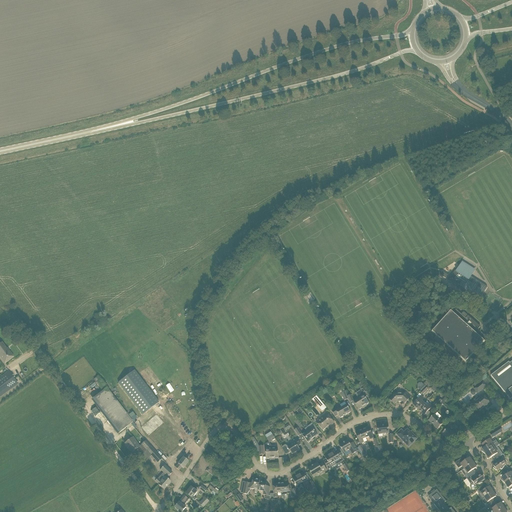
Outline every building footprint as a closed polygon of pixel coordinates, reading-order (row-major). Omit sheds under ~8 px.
[(474,270),(462,262),(456,272),(455,271),(449,280),(479,300),(487,288),(469,276),(474,270)] [(451,310),(431,332),(436,336),(434,339),(436,341),(441,346),(442,347),(461,363),(463,361),(466,363),(480,347),(485,342),(484,341),(487,338),(478,329),(480,327),(470,318),(468,316),(467,315),(464,312),(462,313),(461,314),(456,309),(455,310),(453,309),(451,311),(451,310)] [(0,343),(0,358),(4,364),(14,357),(7,348),(6,349),(2,342),(0,343)] [(511,361),(510,363),(509,362),(491,376),(507,396),(508,396),(510,399),(511,397),(511,361)] [(118,383),(142,415),(159,402),(134,370),(118,383)] [(0,377),(0,397),(18,384),(8,371),(0,377)] [(94,380),(102,391),(91,400),(117,434),(133,422),(98,377),(94,380)] [(473,389),(477,394),(487,386),(483,381),(480,378),(475,383),(477,385),(473,389)] [(357,396),(359,399),(364,408),(367,406),(366,405),(369,403),(364,395),(367,393),(362,384),(359,386),(361,389),(360,389),(362,392),(357,396)] [(425,386),(421,391),(420,392),(423,395),(428,389),(425,386)] [(389,399),(394,404),(397,401),(398,402),(401,402),(402,401),(405,403),(411,397),(406,392),(404,393),(395,393),(389,399)] [(471,404),(474,408),(476,406),(479,411),(486,405),(487,407),(490,404),(482,394),(479,397),(479,396),(474,400),(474,401),(471,404)] [(413,406),(418,410),(425,404),(422,401),(424,399),(421,396),(413,406)] [(178,398),(162,409),(176,429),(188,421),(178,406),(181,403),(178,398)] [(359,399),(354,402),(359,410),(362,408),(362,409),(364,408),(359,399)] [(425,404),(418,410),(424,416),(433,406),(427,401),(425,404)] [(340,405),(341,408),(345,415),(351,412),(345,402),(340,405)] [(345,415),(341,408),(336,411),(335,409),(331,411),(335,417),(338,415),(340,418),(345,415)] [(322,417),(322,418),(321,419),(320,419),(316,422),(323,431),(327,427),(328,428),(334,423),(326,413),(322,417)] [(429,420),(437,429),(443,423),(439,419),(441,417),(437,413),(435,415),(435,414),(429,420)] [(145,431),(161,452),(177,439),(172,432),(171,433),(167,428),(165,429),(158,421),(145,431)] [(310,427),(306,431),(314,440),(316,439),(315,438),(318,435),(315,432),(317,430),(315,427),(315,428),(312,424),(309,426),(310,427)] [(377,426),(378,435),(389,433),(388,425),(377,426)] [(369,427),(362,430),(366,439),(369,437),(370,440),(373,439),(369,427)] [(314,440),(306,431),(306,430),(302,434),(298,428),(294,430),(299,436),(301,435),(305,439),(308,443),(311,441),(312,442),(314,440)] [(442,434),(449,441),(456,434),(453,432),(448,428),(442,434)] [(417,438),(414,435),(413,436),(407,429),(404,433),(401,430),(396,435),(402,440),(405,442),(405,443),(409,447),(417,439),(416,438),(417,438)] [(492,438),(500,433),(498,429),(490,434),(492,438)] [(366,439),(362,430),(356,433),(360,444),(364,443),(364,442),(367,441),(366,439)] [(265,436),(269,443),(275,439),(271,432),(265,436)] [(143,454),(146,451),(151,447),(145,441),(139,446),(135,441),(133,437),(125,444),(132,453),(138,448),(143,454)] [(485,454),(486,454),(494,448),(493,446),(493,445),(490,440),(490,439),(482,444),(482,445),(482,444),(485,448),(482,449),(483,450),(482,451),(485,454)] [(281,447),(283,451),(286,455),(291,452),(292,454),(300,450),(298,446),(300,445),(297,440),(292,443),(293,444),(288,447),(288,446),(285,445),(281,447)] [(339,446),(342,450),(344,454),(344,453),(346,456),(351,453),(352,455),(358,451),(353,443),(350,444),(348,440),(339,446)] [(151,447),(146,451),(157,463),(162,459),(151,447)] [(493,457),(495,460),(501,456),(498,453),(494,448),(486,454),(486,455),(485,455),(487,459),(488,458),(489,459),(493,457)] [(332,452),(330,453),(336,465),(344,460),(339,451),(336,452),(336,451),(332,453),(332,452)] [(336,465),(330,453),(327,454),(328,456),(325,457),(326,460),(324,461),(328,469),(336,465)] [(501,456),(495,460),(497,463),(494,466),(493,465),(493,466),(497,471),(500,469),(502,470),(504,466),(506,465),(503,460),(501,456)] [(462,466),(464,469),(473,463),(469,458),(466,461),(463,457),(455,463),(458,469),(462,466)] [(175,468),(179,470),(181,467),(183,468),(188,462),(183,458),(178,464),(175,468)] [(308,468),(311,473),(314,478),(320,474),(320,475),(327,471),(322,463),(319,465),(317,463),(308,468)] [(466,474),(469,478),(475,474),(472,470),(476,468),(476,467),(476,466),(477,466),(473,463),(464,469),(467,473),(466,474)] [(163,473),(157,479),(155,481),(158,484),(158,485),(164,490),(170,482),(166,479),(168,477),(172,473),(164,465),(160,470),(163,473)] [(505,483),(511,478),(511,474),(511,472),(509,468),(503,472),(506,476),(502,478),(502,479),(501,480),(505,483)] [(300,473),(297,475),(302,483),(308,480),(306,477),(303,473),(300,474),(300,473)] [(475,474),(469,478),(467,479),(470,485),(471,489),(476,487),(475,486),(478,484),(482,483),(482,481),(484,480),(484,479),(483,475),(481,475),(480,474),(480,475),(477,477),(475,474)] [(296,477),(293,479),(295,482),(293,483),(295,487),(297,491),(300,489),(301,491),(305,488),(302,483),(297,475),(295,476),(296,477)] [(245,487),(243,494),(247,495),(250,490),(250,489),(254,490),(254,489),(258,489),(260,482),(260,480),(253,479),(252,483),(246,482),(245,487)] [(258,489),(258,491),(263,492),(263,495),(266,496),(270,496),(270,492),(270,487),(266,486),(267,483),(260,482),(258,489)] [(281,493),(281,484),(273,484),(274,498),(278,498),(277,493),(281,493)] [(288,484),(281,484),(281,493),(281,496),(287,494),(291,494),(291,489),(289,490),(289,486),(288,486),(288,484)] [(210,485),(207,490),(215,496),(219,492),(210,485)] [(481,493),(484,498),(492,492),(493,491),(491,487),(490,488),(489,487),(485,490),(483,486),(477,490),(480,494),(481,493)] [(186,494),(190,497),(196,501),(197,500),(194,497),(199,490),(196,487),(194,490),(191,487),(186,494)] [(296,498),(295,498),(293,499),(295,504),(297,503),(299,505),(303,502),(295,488),(291,490),(296,498)] [(431,492),(432,493),(430,495),(436,503),(434,504),(440,511),(454,511),(453,510),(452,510),(451,508),(449,509),(444,503),(446,502),(437,490),(435,491),(434,490),(431,492)] [(486,503),(488,507),(494,503),(492,499),(496,497),(495,496),(496,495),(493,492),(492,492),(484,498),(487,502),(486,503)] [(179,511),(178,511),(187,511),(185,510),(186,508),(184,506),(189,499),(184,496),(175,508),(179,511)] [(199,504),(203,508),(209,502),(205,497),(199,504)] [(492,510),(493,511),(498,511),(504,508),(503,508),(504,508),(502,504),(501,504),(500,503),(500,504),(497,506),(494,503),(488,507),(491,510),(492,510)]
